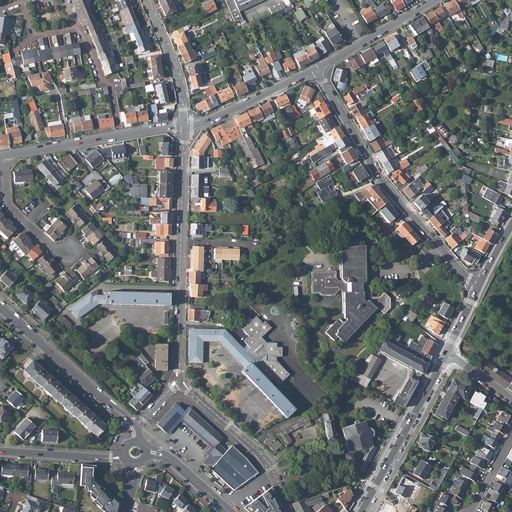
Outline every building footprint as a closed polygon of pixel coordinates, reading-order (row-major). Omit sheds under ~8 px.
[(74,8),(76,12),(88,6),(85,0),(83,0),(74,4),(75,8),(74,8)] [(123,9),(131,6),(134,5),(133,1),(134,0),(133,0),(124,0),(120,2),(115,4),(118,11),(123,9)] [(224,0),(228,7),(229,10),(230,9),(235,20),(241,18),(239,12),(263,0),(224,0)] [(294,0),(280,0),(282,1),(268,7),(271,14),(283,9),(295,2),(294,0)] [(307,0),(304,2),(308,8),(312,6),(310,2),(309,0),(307,0)] [(376,18),(376,19),(389,11),(384,3),(376,8),(371,0),(365,0),(369,7),(376,18)] [(389,0),(396,11),(404,6),(400,0),(389,0)] [(451,15),(460,10),(459,10),(458,7),(454,0),(445,5),(451,15)] [(202,5),(206,14),(216,10),(212,1),(202,5)] [(161,7),(165,16),(176,12),(171,2),(161,7)] [(78,15),(80,19),(91,14),(88,6),(76,12),(77,16),(78,15)] [(118,11),(112,14),(112,16),(116,14),(119,20),(121,19),(133,14),(131,10),(133,9),(131,6),(123,9),(118,11)] [(369,7),(363,10),(365,14),(362,16),(367,24),(376,18),(369,7)] [(433,12),(438,20),(445,16),(440,7),(433,12)] [(493,13),(497,19),(504,15),(500,8),(493,13)] [(294,12),(299,21),(305,18),(300,9),(294,12)] [(433,12),(425,16),(430,25),(434,23),(437,29),(438,28),(440,31),(443,29),(438,20),(433,12)] [(83,26),(86,25),(94,22),(91,14),(80,19),(79,19),(80,23),(81,22),(83,26)] [(121,19),(125,27),(137,21),(137,20),(136,18),(135,18),(133,14),(121,19)] [(0,24),(10,27),(12,19),(0,16),(0,24)] [(502,29),(506,30),(509,17),(506,16),(498,27),(497,28),(502,29)] [(409,26),(416,36),(429,28),(423,18),(409,26)] [(88,28),(90,32),(101,28),(98,20),(94,22),(86,25),(87,29),(88,28)] [(448,22),(455,34),(458,32),(451,20),(448,22)] [(129,34),(132,32),(139,29),(138,25),(139,24),(137,21),(125,27),(128,34),(129,34)] [(0,33),(4,34),(9,35),(10,27),(0,24),(0,33)] [(132,32),(135,40),(147,35),(145,31),(146,31),(145,27),(139,29),(132,32)] [(342,39),(334,27),(330,30),(325,33),(332,45),(342,39)] [(91,37),(92,40),(105,35),(101,28),(90,32),(92,37),(91,37)] [(173,37),(177,47),(188,42),(190,41),(188,36),(185,38),(183,33),(184,33),(182,28),(173,32),(175,36),(174,37),(173,37)] [(488,41),(499,43),(502,29),(497,28),(495,32),(490,38),(488,41)] [(431,32),(439,45),(441,43),(434,30),(431,32)] [(95,43),(96,48),(108,43),(105,35),(92,40),(93,44),(95,43)] [(135,40),(138,47),(150,43),(148,39),(149,38),(148,35),(147,35),(135,40)] [(384,40),(391,52),(399,47),(393,35),(384,40)] [(314,46),(319,55),(329,50),(322,37),(318,39),(320,43),(314,46)] [(407,40),(412,49),(417,46),(412,38),(407,40)] [(108,43),(96,48),(98,52),(97,52),(98,56),(109,52),(114,49),(111,41),(108,43)] [(177,47),(181,55),(192,51),(188,42),(177,47)] [(377,55),(382,51),(386,49),(382,42),(373,47),(377,55)] [(74,43),(70,44),(72,55),(79,54),(77,43),(74,43)] [(154,52),(150,43),(138,47),(137,48),(140,53),(144,51),(145,54),(154,52)] [(70,44),(64,45),(66,57),(72,55),(70,44)] [(472,55),(474,59),(476,57),(482,48),(480,44),(472,55)] [(61,46),(57,47),(59,58),(66,57),(64,45),(61,46)] [(417,56),(421,54),(421,53),(417,46),(412,49),(417,56)] [(55,47),(50,48),(52,59),(59,58),(57,47),(55,47)] [(50,48),(47,48),(43,49),(46,60),(52,59),(50,48)] [(313,48),(309,51),(304,53),(305,55),(309,63),(318,58),(313,48)] [(360,55),(365,63),(376,57),(371,48),(360,55)] [(43,49),(37,50),(39,62),(46,60),(43,49)] [(268,64),(269,63),(276,79),(281,77),(278,71),(282,70),(277,60),(274,52),(272,49),(267,51),(269,56),(265,58),(268,64)] [(421,54),(425,60),(432,56),(428,49),(421,53),(421,54)] [(21,56),(17,56),(19,65),(23,64),(23,65),(28,64),(26,50),(20,51),(21,56)] [(202,56),(204,60),(216,54),(214,50),(208,53),(202,56)] [(181,55),(185,64),(195,59),(192,51),(181,55)] [(299,67),(309,63),(305,55),(304,53),(304,51),(301,53),(302,56),(295,59),(295,60),(299,67)] [(101,62),(103,62),(111,58),(109,52),(98,56),(101,62)] [(396,66),(388,52),(387,53),(388,55),(387,56),(393,67),(396,66)] [(2,55),(8,79),(14,78),(11,66),(10,58),(8,54),(2,55)] [(151,61),(152,68),(161,66),(159,55),(150,57),(151,61)] [(351,65),(354,70),(365,63),(360,55),(350,61),(352,65),(351,65)] [(125,57),(127,65),(134,64),(133,56),(125,57)] [(101,62),(104,69),(113,65),(114,64),(111,58),(103,62),(101,62)] [(255,67),(259,77),(269,72),(263,58),(257,61),(258,64),(254,66),(255,67)] [(282,64),(286,72),(294,67),(290,59),(287,60),(286,59),(285,59),(286,62),(282,64)] [(485,72),(491,73),(494,61),(487,59),(485,72)] [(425,60),(416,65),(417,66),(414,68),(413,68),(409,70),(415,81),(421,78),(421,80),(425,77),(423,71),(429,68),(425,60)] [(349,61),(346,63),(349,68),(353,74),(356,73),(354,70),(351,65),(349,61)] [(116,71),(113,65),(104,69),(103,69),(105,75),(116,71)] [(187,67),(189,77),(198,74),(204,73),(202,67),(199,68),(198,65),(187,67)] [(151,68),(153,79),(163,77),(161,66),(152,68),(151,68)] [(64,78),(65,82),(76,80),(81,79),(80,73),(76,71),(75,71),(74,67),(62,69),(63,73),(59,74),(60,79),(64,78)] [(243,77),(247,87),(254,84),(253,80),(259,77),(255,67),(251,70),(252,72),(243,77)] [(336,69),(333,80),(338,82),(337,85),(339,89),(345,90),(347,79),(345,78),(346,72),(336,69)] [(54,82),(49,71),(47,72),(28,75),(32,86),(39,85),(40,91),(47,90),(49,88),(49,83),(54,82)] [(201,86),(198,74),(189,77),(192,88),(201,86)] [(212,80),(214,84),(226,80),(225,79),(224,76),(212,80)] [(233,87),(238,96),(247,92),(243,82),(233,87)] [(156,85),(160,103),(168,101),(164,83),(156,85)] [(343,97),(348,105),(356,100),(354,95),(363,90),(362,89),(366,87),(364,83),(347,93),(348,94),(343,97)] [(217,92),(214,84),(209,86),(213,94),(217,93),(217,92)] [(204,112),(214,107),(218,105),(213,94),(209,86),(205,88),(209,96),(210,98),(196,105),(199,110),(202,108),(204,112)] [(305,86),(299,98),(297,102),(302,105),(303,102),(304,101),(310,88),(305,86)] [(217,93),(221,103),(234,97),(229,87),(222,91),(221,91),(217,92),(217,93)] [(310,100),(314,91),(310,88),(304,101),(303,102),(302,105),(305,106),(307,102),(310,104),(311,103),(312,102),(311,101),(310,100)] [(280,112),(291,106),(285,95),(274,100),(278,108),(280,112)] [(314,103),(316,106),(317,105),(322,102),(323,102),(322,98),(314,103)] [(413,100),(420,111),(423,109),(416,98),(413,100)] [(262,109),(265,116),(273,112),(273,111),(278,108),(274,100),(260,107),(262,109)] [(363,100),(349,108),(356,119),(357,118),(365,114),(361,107),(366,104),(363,100)] [(30,113),(36,130),(44,128),(34,101),(27,103),(31,113),(30,113)] [(330,113),(323,102),(322,102),(317,105),(316,106),(315,107),(309,111),(311,116),(315,113),(319,119),(328,114),(330,113)] [(154,122),(168,120),(166,112),(165,109),(158,110),(159,113),(157,114),(155,104),(148,105),(150,115),(152,114),(154,122)] [(245,113),(251,124),(262,119),(258,111),(257,108),(245,113)] [(419,112),(425,122),(429,120),(423,109),(420,111),(419,112)] [(134,113),(136,121),(147,120),(145,111),(134,113)] [(124,114),(125,123),(136,121),(134,113),(134,112),(124,114)] [(234,119),(257,167),(264,163),(256,147),(254,148),(249,137),(247,138),(244,130),(252,126),(251,124),(245,113),(234,119)] [(328,114),(319,119),(318,120),(326,133),(329,131),(335,127),(330,118),(332,116),(330,113),(328,114)] [(357,118),(363,129),(372,124),(368,118),(365,113),(365,114),(357,118)] [(89,115),(79,117),(79,118),(80,121),(80,122),(82,131),(91,129),(89,115)] [(112,117),(105,119),(99,120),(98,120),(99,128),(114,125),(112,117)] [(238,139),(252,169),(257,167),(234,119),(220,125),(227,142),(228,142),(230,141),(229,139),(237,135),(239,139),(238,139)] [(425,122),(431,133),(435,131),(429,120),(425,122)] [(80,122),(80,121),(71,123),(69,123),(70,133),(82,131),(80,122)] [(362,130),(369,141),(379,135),(374,128),(380,125),(377,121),(372,124),(363,129),(362,130)] [(433,125),(440,133),(444,130),(436,122),(433,125)] [(49,127),(44,128),(48,137),(51,136),(51,137),(64,134),(62,124),(61,124),(49,126),(49,127)] [(220,125),(211,130),(216,141),(219,139),(220,141),(222,146),(228,143),(228,142),(227,142),(220,125)] [(328,146),(335,142),(345,136),(338,125),(335,127),(329,131),(326,133),(323,134),(327,141),(323,143),(324,144),(321,146),(323,149),(325,148),(328,146)] [(19,130),(13,131),(7,132),(7,133),(9,144),(21,142),(19,130)] [(434,132),(441,143),(444,141),(437,131),(434,132)] [(0,145),(9,144),(7,133),(0,134),(0,145)] [(203,153),(211,141),(207,133),(203,134),(193,150),(194,150),(194,157),(203,157),(204,153),(203,153)] [(338,150),(340,153),(351,147),(345,136),(335,142),(328,146),(331,150),(339,145),(341,148),(338,150)] [(396,136),(385,143),(386,146),(397,139),(396,136)] [(166,138),(158,138),(158,143),(162,143),(162,156),(172,156),(172,143),(166,143),(166,138)] [(375,152),(384,147),(383,145),(379,138),(370,143),(375,152)] [(511,155),(511,139),(511,143),(509,143),(508,146),(510,147),(509,152),(506,151),(506,150),(495,147),(494,152),(509,155),(511,155)] [(441,143),(448,151),(450,149),(444,141),(441,143)] [(112,156),(113,159),(126,157),(124,145),(99,150),(105,157),(112,156)] [(340,153),(347,165),(347,164),(357,158),(358,158),(351,147),(340,153)] [(376,153),(382,163),(390,158),(393,156),(392,155),(389,157),(384,149),(376,153)] [(84,159),(92,168),(104,159),(96,150),(84,159)] [(309,157),(312,163),(318,160),(316,156),(320,154),(318,152),(310,157),(309,157)] [(58,163),(66,173),(77,164),(69,155),(61,161),(61,160),(58,163)] [(511,171),(511,155),(509,155),(507,165),(501,164),(500,169),(511,171)] [(192,169),(203,170),(203,168),(208,168),(208,157),(203,157),(194,157),(192,157),(192,169)] [(54,170),(46,177),(49,180),(51,183),(54,187),(66,177),(50,158),(46,161),(54,170)] [(172,159),(156,158),(156,163),(156,170),(164,170),(164,167),(172,167),(172,159)] [(357,158),(347,164),(350,169),(360,162),(357,158)] [(382,163),(387,172),(395,168),(396,169),(397,169),(403,165),(408,162),(405,158),(398,163),(398,164),(394,166),(390,158),(382,163)] [(38,167),(46,177),(54,170),(46,161),(45,160),(38,167)] [(309,172),(314,181),(334,169),(329,160),(309,172)] [(403,165),(397,169),(398,171),(391,177),(394,181),(397,179),(402,184),(409,177),(403,169),(409,165),(408,162),(403,165)] [(349,173),(355,184),(368,176),(362,165),(349,173)] [(467,176),(470,170),(461,166),(462,173),(467,176)] [(412,175),(415,179),(423,172),(420,168),(412,175)] [(25,182),(25,183),(33,183),(32,171),(14,172),(15,183),(25,182)] [(160,172),(160,184),(172,185),(172,172),(160,172)] [(193,187),(203,187),(206,187),(207,177),(203,177),(203,175),(192,175),(192,187),(193,187)] [(330,175),(317,183),(321,191),(317,193),(323,202),(331,198),(338,195),(335,190),(332,192),(329,187),(334,183),(330,175)] [(246,180),(251,189),(255,186),(250,178),(246,180)] [(92,199),(104,189),(103,188),(107,185),(102,180),(99,183),(96,180),(84,190),(92,199)] [(511,195),(511,185),(506,183),(499,180),(497,185),(501,186),(499,191),(511,196),(511,195)] [(402,190),(409,198),(417,191),(410,183),(402,190)] [(137,184),(133,184),(130,184),(130,188),(131,189),(130,196),(133,196),(133,198),(141,198),(145,198),(145,192),(146,193),(147,184),(137,184)] [(154,198),(171,199),(172,185),(160,184),(159,184),(159,194),(154,194),(154,198)] [(366,197),(377,210),(388,201),(373,184),(349,195),(357,205),(366,197)] [(203,187),(193,187),(193,192),(191,192),(191,198),(203,198),(203,197),(205,197),(205,193),(208,193),(208,187),(206,187),(203,187)] [(498,208),(502,210),(504,207),(498,204),(502,196),(486,188),(481,197),(497,205),(496,207),(498,208)] [(413,202),(419,210),(427,203),(433,198),(429,193),(426,196),(427,197),(425,199),(421,195),(413,202)] [(166,209),(171,209),(171,199),(154,198),(145,198),(141,198),(142,205),(149,205),(166,206),(166,209)] [(215,199),(207,199),(201,199),(201,206),(201,211),(207,211),(207,212),(215,213),(215,199)] [(89,204),(96,212),(98,210),(103,205),(100,202),(96,206),(92,201),(89,204)] [(432,209),(427,203),(419,210),(428,219),(435,213),(445,204),(443,201),(442,201),(432,209)] [(258,213),(263,213),(262,210),(258,202),(254,204),(257,210),(258,210),(258,213)] [(380,211),(390,223),(398,215),(388,204),(380,211)] [(75,222),(79,227),(88,219),(76,205),(67,212),(73,219),(71,220),(73,223),(75,222)] [(489,217),(492,218),(498,208),(496,207),(493,205),(492,208),(493,209),(489,217)] [(502,210),(498,208),(492,218),(490,223),(496,226),(498,222),(500,223),(506,212),(502,210)] [(470,219),(477,223),(480,218),(470,212),(470,219)] [(156,224),(171,225),(171,213),(160,213),(160,219),(149,219),(149,224),(156,224)] [(443,223),(444,222),(441,219),(435,213),(428,219),(436,229),(443,223)] [(0,231),(1,232),(10,222),(8,219),(6,221),(2,217),(0,219),(0,231)] [(57,219),(51,226),(61,235),(64,232),(62,231),(66,227),(57,219)] [(436,229),(443,237),(447,234),(443,229),(450,223),(447,219),(446,221),(444,222),(443,223),(436,229)] [(13,224),(10,222),(1,232),(0,233),(0,234),(5,239),(7,239),(16,229),(12,226),(13,224)] [(83,236),(86,238),(96,229),(90,222),(81,230),(85,234),(83,236)] [(397,228),(401,232),(398,234),(402,238),(404,235),(411,229),(404,222),(397,228)] [(171,225),(156,224),(156,235),(171,236),(171,225)] [(211,225),(191,225),(190,235),(198,235),(200,236),(205,237),(205,231),(211,231),(211,225)] [(445,240),(452,248),(461,240),(463,238),(470,232),(469,225),(466,227),(468,229),(461,236),(459,234),(457,235),(454,232),(456,230),(454,227),(450,231),(452,234),(445,240)] [(59,238),(61,235),(51,226),(45,232),(54,241),(57,236),(59,238)] [(96,229),(86,238),(88,241),(90,240),(93,244),(102,236),(105,233),(99,227),(96,229)] [(385,235),(392,229),(389,227),(384,231),(382,233),(385,235)] [(404,235),(412,245),(419,238),(411,229),(404,235)] [(488,229),(482,239),(489,243),(492,244),(497,235),(488,229)] [(466,241),(473,234),(470,232),(463,238),(466,241)] [(19,248),(29,239),(27,236),(25,237),(22,233),(12,241),(13,241),(11,243),(10,245),(16,251),(19,248)] [(25,255),(27,253),(34,247),(30,243),(32,241),(29,239),(19,248),(25,255)] [(103,255),(109,261),(118,254),(105,239),(96,247),(101,251),(99,253),(102,256),(103,255)] [(482,239),(477,248),(476,249),(484,253),(489,243),(482,239)] [(160,242),(156,242),(155,242),(155,253),(160,253),(160,256),(168,257),(168,240),(160,240),(160,242)] [(37,244),(34,247),(27,253),(33,260),(42,252),(39,248),(40,247),(37,244)] [(343,342),(376,308),(378,308),(384,314),(390,308),(390,298),(384,293),(380,297),(371,297),(371,286),(369,286),(365,282),(366,281),(366,277),(368,277),(367,245),(339,246),(340,272),(341,272),(342,278),(340,280),(336,277),(325,277),(325,287),(337,287),(340,289),(342,292),(343,313),(344,313),(344,318),(346,318),(346,319),(341,325),(336,320),(325,332),(333,340),(337,336),(343,342)] [(395,247),(407,261),(409,259),(397,245),(395,247)] [(190,256),(192,256),(203,256),(203,247),(192,247),(192,252),(191,252),(190,256)] [(462,259),(471,264),(472,263),(475,264),(479,256),(463,247),(458,256),(462,258),(462,259)] [(214,260),(222,261),(222,248),(219,248),(219,250),(214,250),(214,260)] [(222,261),(230,261),(230,250),(226,250),(226,248),(222,248),(222,261)] [(235,250),(230,250),(230,261),(238,261),(239,249),(235,249),(235,250)] [(47,254),(38,262),(50,276),(52,279),(57,275),(55,272),(59,268),(54,262),(55,260),(52,257),(50,258),(47,254)] [(190,260),(190,264),(202,264),(203,256),(192,256),(192,260),(190,260)] [(82,276),(85,279),(99,266),(92,258),(87,262),(85,260),(82,263),(84,264),(74,272),(79,278),(82,276)] [(157,271),(170,271),(170,259),(157,259),(157,271)] [(191,268),(191,272),(194,272),(200,272),(202,272),(202,264),(190,264),(190,268),(191,268)] [(58,283),(65,291),(79,278),(74,272),(72,270),(67,274),(66,272),(63,275),(64,277),(58,283)] [(0,278),(0,279),(9,287),(16,279),(7,271),(0,278)] [(157,271),(152,271),(152,277),(153,277),(157,278),(157,281),(170,281),(170,271),(157,271)] [(334,295),(340,289),(337,287),(325,287),(325,277),(336,277),(336,271),(311,272),(312,293),(319,293),(321,295),(334,295)] [(200,284),(200,272),(194,272),(191,272),(189,272),(189,284),(200,284)] [(200,284),(190,284),(190,289),(191,289),(191,292),(191,296),(202,297),(202,291),(203,290),(207,290),(207,284),(200,284)] [(20,300),(26,305),(33,297),(23,287),(16,294),(21,299),(20,300)] [(69,309),(76,319),(98,304),(169,306),(169,294),(105,292),(105,295),(97,295),(97,292),(96,290),(69,309)] [(32,310),(44,321),(52,311),(40,301),(32,310)] [(454,308),(444,302),(442,306),(437,314),(447,319),(454,308)] [(204,310),(203,310),(201,310),(190,309),(189,309),(188,309),(188,321),(202,321),(202,318),(211,318),(212,313),(213,310),(204,310)] [(416,315),(409,310),(405,315),(412,320),(416,315)] [(56,319),(66,329),(70,325),(60,315),(56,319)] [(444,322),(431,315),(427,322),(430,324),(428,328),(433,331),(432,332),(437,335),(444,322)] [(247,345),(282,382),(289,375),(281,366),(282,365),(279,362),(278,363),(276,361),(276,357),(281,357),(282,354),(283,354),(283,351),(282,350),(282,347),(277,347),(277,343),(274,343),(274,342),(269,342),(269,343),(267,343),(262,337),(271,328),(265,321),(263,323),(261,322),(262,321),(258,318),(256,317),(252,321),(248,316),(243,321),(247,325),(243,330),(249,336),(244,341),(247,345)] [(282,382),(247,345),(243,349),(224,330),(189,330),(188,363),(202,363),(203,341),(219,341),(245,368),(241,372),(286,418),(295,410),(269,383),(273,379),(279,385),(282,382)] [(0,337),(0,354),(4,358),(13,348),(0,337)] [(416,358),(384,340),(378,350),(422,373),(438,345),(428,340),(422,351),(421,351),(420,350),(416,358)] [(137,356),(145,366),(148,363),(135,345),(131,348),(137,356)] [(155,371),(167,371),(167,346),(156,346),(155,371)] [(365,388),(380,359),(372,355),(368,363),(364,360),(356,369),(363,373),(362,374),(354,371),(347,379),(365,388)] [(137,356),(135,357),(137,359),(135,361),(144,374),(139,378),(146,387),(156,379),(145,366),(137,356)] [(50,394),(101,440),(107,433),(103,429),(106,426),(33,361),(24,370),(20,367),(10,378),(40,405),(50,394)] [(483,371),(511,391),(511,379),(489,363),(483,371)] [(134,397),(142,405),(152,395),(133,377),(130,380),(140,389),(138,390),(135,388),(130,394),(131,394),(134,397)] [(399,405),(404,408),(417,382),(418,380),(414,378),(399,405)] [(442,400),(452,406),(458,396),(463,399),(469,388),(453,380),(442,400)] [(375,392),(386,397),(390,388),(380,383),(375,392)] [(7,401),(15,408),(21,402),(24,398),(16,391),(7,401)] [(475,414),(478,416),(482,410),(485,405),(486,402),(487,402),(483,400),(485,397),(478,392),(478,393),(474,392),(469,402),(479,408),(475,414)] [(125,400),(129,403),(134,397),(131,394),(125,400)] [(142,405),(134,397),(129,403),(137,411),(142,405)] [(435,413),(445,419),(452,406),(442,400),(435,413)] [(278,438),(285,446),(292,441),(286,433),(298,426),(300,430),(310,424),(308,419),(311,418),(312,420),(319,415),(318,413),(330,409),(329,402),(313,408),(273,430),(278,438)] [(486,412),(491,405),(486,402),(485,405),(482,410),(486,412)] [(163,430),(166,433),(185,411),(179,407),(181,405),(179,403),(177,405),(176,403),(157,425),(161,428),(161,429),(163,430)] [(0,408),(0,421),(1,423),(9,413),(2,406),(0,408)] [(203,463),(205,465),(213,455),(210,453),(215,447),(198,432),(183,419),(192,410),(189,407),(185,411),(166,433),(168,435),(181,421),(211,447),(206,453),(209,455),(203,463)] [(224,438),(192,410),(183,419),(198,432),(215,447),(210,453),(213,455),(205,465),(211,469),(227,450),(219,443),(224,438)] [(511,422),(511,415),(502,410),(496,421),(503,426),(505,422),(507,423),(510,425),(511,422)] [(323,414),(327,440),(330,439),(337,438),(332,413),(323,414)] [(14,432),(23,441),(32,430),(35,426),(26,418),(14,432)] [(370,446),(373,446),(373,445),(371,438),(372,437),(374,433),(373,431),(371,429),(368,427),(366,421),(360,423),(359,422),(357,421),(355,423),(355,424),(342,428),(344,437),(349,453),(370,446)] [(493,432),(500,436),(502,433),(503,433),(504,430),(505,431),(507,428),(505,426),(503,426),(496,421),(493,427),(489,425),(487,428),(493,432)] [(454,430),(467,437),(469,434),(469,433),(457,425),(454,430)] [(41,442),(56,443),(57,432),(42,430),(41,442)] [(495,449),(497,446),(496,445),(498,442),(497,441),(500,436),(493,432),(490,437),(487,436),(484,442),(495,449)] [(417,446),(428,453),(435,440),(423,433),(420,438),(417,444),(418,445),(417,446)] [(264,442),(275,451),(281,444),(270,435),(264,442)] [(211,469),(217,476),(235,458),(240,453),(232,445),(227,450),(211,469)] [(373,446),(370,446),(361,464),(356,462),(355,462),(352,468),(363,474),(377,448),(373,446)] [(474,457),(482,461),(484,458),(485,459),(489,461),(493,453),(483,448),(481,452),(478,450),(474,457)] [(350,463),(355,462),(356,462),(355,452),(345,454),(346,460),(346,464),(350,463)] [(217,476),(225,483),(246,459),(245,458),(241,454),(240,453),(235,458),(217,476)] [(479,468),(480,468),(482,465),(483,466),(485,463),(483,462),(482,461),(474,457),(474,456),(470,462),(473,464),(471,467),(477,471),(479,468)] [(246,459),(225,483),(233,490),(258,473),(246,459)] [(413,474),(424,480),(432,465),(421,459),(413,474)] [(1,474),(14,475),(15,465),(2,464),(1,474)] [(104,511),(103,511),(112,511),(113,511),(118,511),(121,502),(115,497),(113,500),(107,494),(106,496),(102,492),(104,490),(101,486),(100,488),(93,481),(94,480),(95,473),(94,472),(95,465),(82,464),(80,486),(87,486),(88,488),(87,489),(93,494),(91,497),(94,500),(93,502),(104,511)] [(14,475),(27,476),(28,466),(15,465),(14,475)] [(474,482),(476,479),(475,478),(477,475),(476,475),(477,471),(471,467),(469,471),(463,467),(459,473),(474,482)] [(498,475),(502,477),(503,478),(501,481),(502,481),(508,485),(509,486),(511,479),(511,473),(502,468),(498,475)] [(34,479),(48,480),(48,469),(35,469),(34,479)] [(51,487),(57,488),(57,485),(61,485),(61,484),(74,484),(75,474),(58,473),(57,478),(52,477),(51,487)] [(162,481),(163,478),(157,476),(156,481),(147,479),(145,489),(150,490),(150,491),(154,492),(155,490),(158,491),(159,490),(162,481)] [(403,477),(395,492),(409,500),(417,484),(403,477)] [(465,493),(467,495),(470,490),(465,488),(467,483),(459,478),(454,487),(465,493)] [(167,494),(170,496),(174,489),(166,485),(167,484),(162,481),(159,490),(163,492),(162,494),(166,496),(167,494)] [(490,489),(499,495),(502,491),(504,492),(508,485),(502,481),(500,485),(498,484),(494,482),(490,489)] [(337,499),(343,506),(344,508),(349,502),(348,501),(350,499),(350,498),(353,495),(348,486),(342,488),(346,492),(337,499)] [(242,507),(247,511),(283,511),(278,501),(271,487),(267,491),(242,507)] [(453,494),(451,498),(457,501),(459,498),(461,499),(462,495),(463,496),(465,493),(454,487),(450,493),(453,494)] [(495,503),(498,504),(502,496),(499,495),(490,489),(489,489),(487,493),(491,495),(489,499),(495,503)] [(307,506),(322,502),(321,499),(334,495),(333,491),(292,504),(295,511),(309,511),(310,511),(307,506)] [(187,500),(180,494),(171,505),(174,508),(176,505),(179,509),(182,511),(190,503),(191,502),(188,499),(187,500)] [(444,494),(439,502),(440,503),(438,506),(446,510),(448,507),(451,503),(455,505),(457,501),(451,498),(444,494)] [(44,501),(37,498),(30,496),(29,496),(28,500),(27,500),(25,505),(25,506),(24,508),(22,511),(33,511),(34,511),(35,511),(39,511),(41,506),(42,506),(44,501)] [(312,507),(316,511),(325,505),(322,502),(312,507)] [(480,509),(484,511),(485,511),(493,511),(494,511),(492,511),(494,507),(485,502),(480,509)] [(196,510),(190,503),(182,511),(199,511),(197,509),(196,510)] [(395,511),(397,507),(387,503),(383,511),(395,511)] [(416,511),(418,508),(410,503),(407,507),(416,511)]
